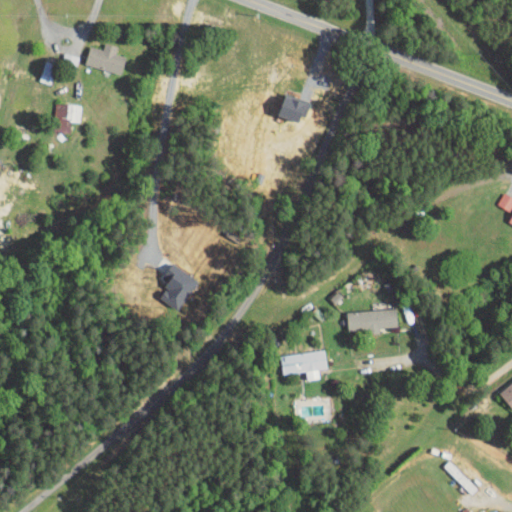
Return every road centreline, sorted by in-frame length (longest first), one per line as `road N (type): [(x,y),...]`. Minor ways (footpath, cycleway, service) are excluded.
road 1 (residential): [(511,100),(250,0)]
road 2 (residential): [(511,371),(472,392),(447,387),(422,350),(415,316)]
